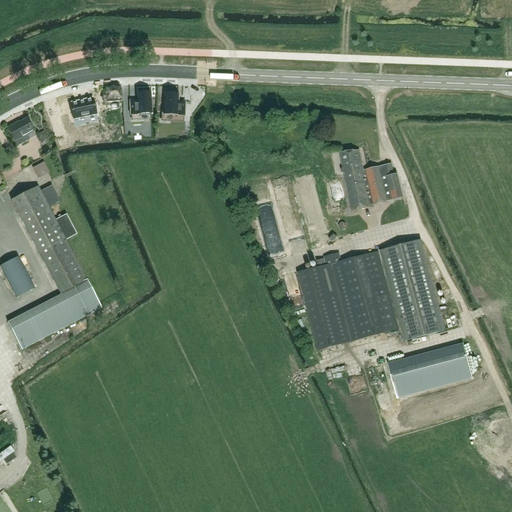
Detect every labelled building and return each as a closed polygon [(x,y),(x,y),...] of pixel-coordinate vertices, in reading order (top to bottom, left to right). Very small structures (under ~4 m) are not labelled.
[(103,103),(121,101),(120,86),(104,87),(105,93),(103,94),(103,99),(103,103)] [(151,114),(150,93),(136,93),(137,101),(130,101),(130,115),(151,114)] [(184,102),(177,102),(177,94),(164,94),(163,115),(183,116),(184,102)] [(92,98),(69,103),(72,120),(96,115),(92,98)] [(14,124),(7,128),(17,146),(29,140),(26,135),(33,131),(26,118),(15,125),(14,124)] [(404,195),(399,161),(366,166),(363,146),(343,149),(353,208),(373,205),(372,200),(404,195)] [(43,162),(32,168),(33,169),(38,178),(48,173),(43,162)] [(284,200),(294,197),(289,178),(278,181),(284,200)] [(52,186),(40,192),(48,207),(60,201),(52,186)] [(86,280),(46,205),(37,187),(11,201),(59,294),(7,323),(21,349),(100,308),(86,280)] [(289,213),(292,224),(301,222),(298,211),(289,213)] [(310,213),(313,235),(329,233),(326,211),(310,213)] [(66,215),(56,221),(65,240),(76,235),(66,215)] [(404,341),(445,330),(421,240),(380,251),(404,341)] [(339,253),(324,257),(324,259),(316,261),(318,268),(297,273),(318,351),(399,329),(378,252),(341,262),(339,253)] [(17,257),(0,265),(0,267),(16,298),(34,288),(17,257)] [(443,303),(447,324),(461,320),(456,300),(443,303)] [(388,363),(397,398),(472,379),(463,344),(388,363)] [(14,358),(18,365),(26,361),(23,354),(14,358)] [(352,374),(352,384),(362,384),(362,374),(352,374)] [(446,399),(453,414),(500,393),(498,389),(495,390),(491,382),(479,388),(478,384),(465,390),(468,396),(455,402),(453,396),(446,399)]
